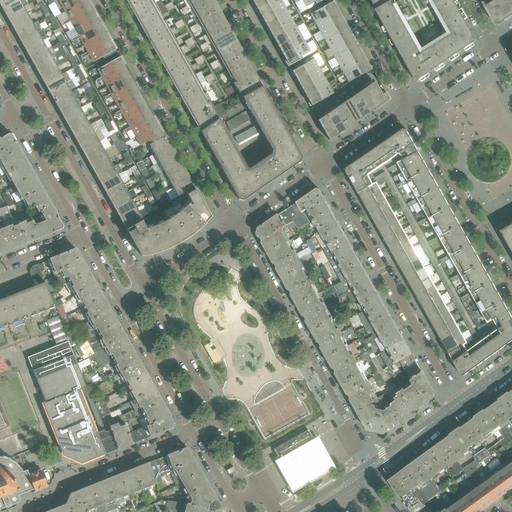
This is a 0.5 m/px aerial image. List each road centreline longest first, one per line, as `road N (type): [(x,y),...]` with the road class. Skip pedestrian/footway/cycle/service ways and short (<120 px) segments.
road 1 (residential): [(373,466),(234,225)]
road 2 (residential): [(458,403),(323,165)]
road 3 (residential): [(271,511),(143,285)]
road 4 (residential): [(234,225),(106,0)]
road 5 (residential): [(408,106),(511,291)]
road 6 (residential): [(143,285),(39,101)]
road 7 (residential): [(230,0),(323,165)]
road 8 (residential): [(23,511),(58,496),(69,481),(192,433)]
road 9 (residential): [(118,302),(192,433)]
road 10 (residential): [(14,116),(81,235)]
road 11 (residential): [(408,106),(347,0)]
